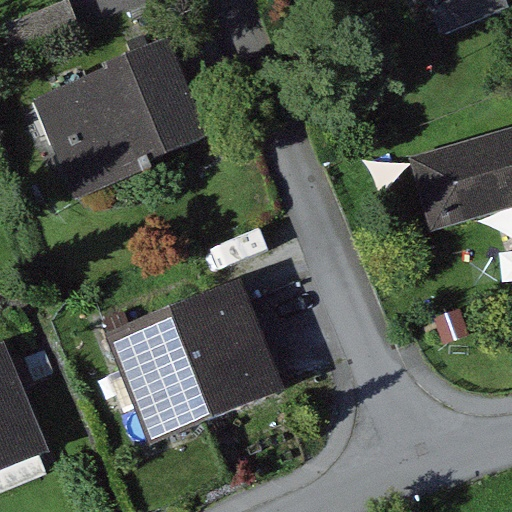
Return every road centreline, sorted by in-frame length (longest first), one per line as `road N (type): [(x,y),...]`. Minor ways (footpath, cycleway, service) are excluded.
road 1 (residential): [(224,0),(417,467)]
road 2 (residential): [(303,511),(417,467)]
